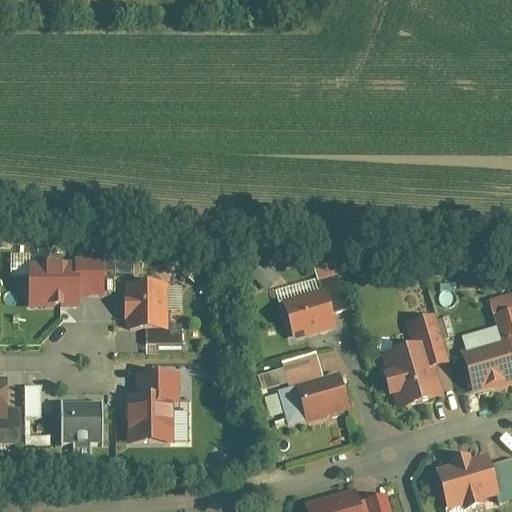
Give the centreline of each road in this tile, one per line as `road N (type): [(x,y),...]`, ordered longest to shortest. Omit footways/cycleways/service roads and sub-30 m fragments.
road 1 (residential): [(175,511),(259,498),(389,460)]
road 2 (residential): [(389,460),(511,421)]
